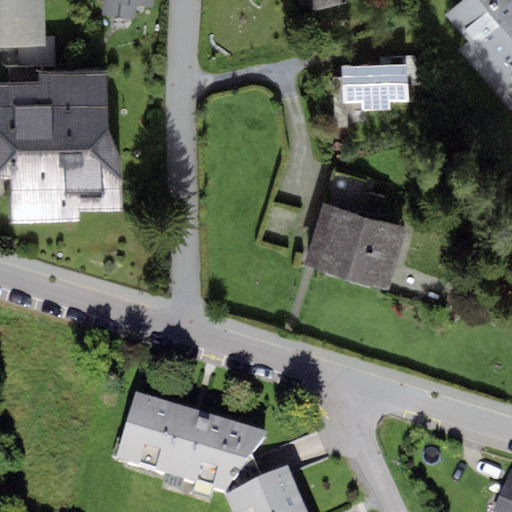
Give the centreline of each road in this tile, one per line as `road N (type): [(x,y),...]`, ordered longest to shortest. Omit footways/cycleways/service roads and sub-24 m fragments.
road 1 (residential): [(186,332),(183,0)]
road 2 (residential): [(0,275),(186,332)]
road 3 (residential): [(330,378),(511,433)]
road 4 (residential): [(186,332),(330,378)]
road 5 (residential): [(330,378),(396,511)]
